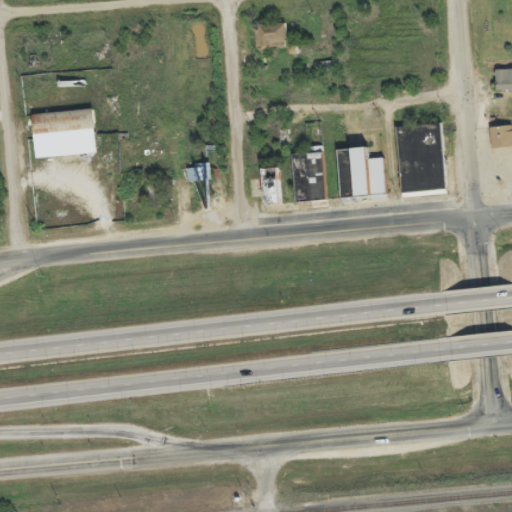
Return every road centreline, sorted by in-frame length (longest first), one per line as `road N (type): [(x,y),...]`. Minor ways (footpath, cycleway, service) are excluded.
road 1 (tertiary): [(0,470),(495,427)]
road 2 (motorway): [(0,397),(434,348)]
road 3 (tertiary): [(39,256),(473,218)]
road 4 (motorway): [(431,303),(0,352)]
road 5 (residential): [(245,238),(225,0)]
road 6 (residential): [(0,12),(225,0)]
road 7 (tertiary): [(453,0),(473,218)]
road 8 (secondary): [(473,218),(495,427)]
road 9 (residential): [(25,258),(0,53)]
road 10 (motorway): [(0,430),(113,428),(199,452)]
